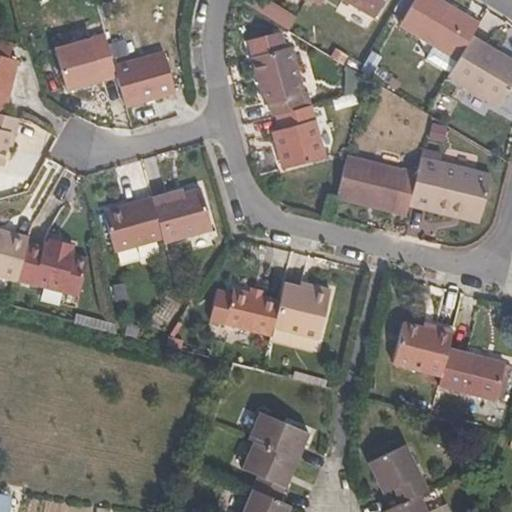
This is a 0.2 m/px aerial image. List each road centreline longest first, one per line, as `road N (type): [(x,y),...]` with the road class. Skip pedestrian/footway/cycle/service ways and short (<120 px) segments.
road 1 (residential): [(511,239),(501,282),(248,221),(224,116)]
road 2 (residential): [(224,116),(97,152),(77,140)]
